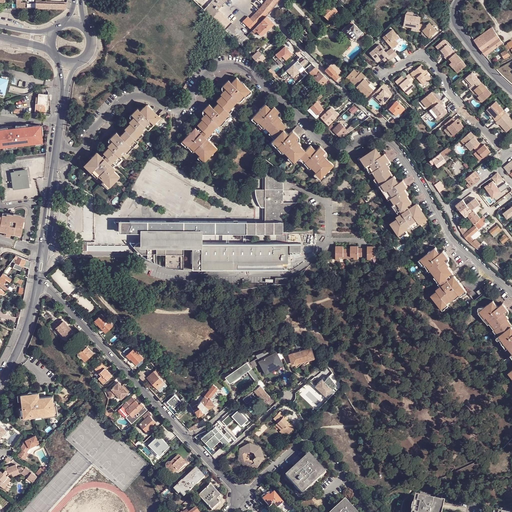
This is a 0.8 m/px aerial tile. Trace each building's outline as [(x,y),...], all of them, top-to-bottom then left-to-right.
[(212,17),(218,10),(222,7),(221,6),(226,0),(213,0),(209,5),(204,10),(212,17)] [(245,24),(252,31),(253,30),(254,29),(266,16),(280,0),(267,0),(250,19),(245,24)] [(320,12),(328,19),(337,10),(330,3),(320,12)] [(280,9),(286,15),(289,11),(284,6),(280,9)] [(246,37),(218,10),(212,17),(220,25),(222,27),(226,30),(234,38),(240,44),(246,37)] [(420,24),(421,17),(406,14),(404,25),(412,27),(412,26),(419,27),(420,24)] [(267,17),(266,16),(254,29),(256,31),(261,36),(274,24),(267,17)] [(328,25),(326,27),(327,28),(334,21),(333,19),(327,24),(328,25)] [(346,26),(349,29),(354,24),(351,21),(346,26)] [(418,31),(422,31),(422,30),(429,37),(437,30),(429,22),(426,25),(426,24),(420,24),(419,27),(418,31)] [(349,29),(347,30),(355,39),(362,32),(354,24),(349,29)] [(482,50),(500,37),(493,27),(475,40),(482,50)] [(312,38),(314,36),(307,28),(305,30),(312,38)] [(392,49),(399,44),(395,39),(398,36),(393,29),(383,37),(391,48),(392,49)] [(305,30),(304,30),(297,37),(305,45),(312,38),(305,30)] [(355,39),(347,30),(345,33),(353,41),(355,39)] [(372,43),(375,40),(368,33),(366,36),(372,43)] [(240,44),(243,47),(245,44),(245,43),(249,39),(247,36),(246,37),(240,44)] [(482,50),(486,55),(504,42),(500,37),(482,50)] [(445,58),(447,61),(449,59),(456,54),(444,40),(436,47),(440,52),(441,51),(446,56),(445,58)] [(394,57),(388,50),(386,53),(379,45),(369,53),(375,60),(380,56),(382,58),(384,61),(387,58),(389,61),(394,57)] [(292,54),(285,46),(273,57),(276,61),(279,58),(283,62),(292,54)] [(392,49),(391,48),(388,50),(394,57),(397,54),(392,49)] [(310,49),(308,52),(313,57),(316,55),(310,49)] [(504,58),(505,59),(511,56),(507,50),(502,53),(503,56),(504,58)] [(252,56),(259,62),(265,57),(258,51),(252,56)] [(467,66),(456,54),(449,59),(452,63),(456,66),(453,69),(458,74),(467,66)] [(330,66),(338,74),(341,71),(333,62),(330,66)] [(410,74),(415,80),(417,78),(424,85),(431,78),(427,73),(425,71),(426,70),(421,65),(414,71),(414,70),(410,74)] [(336,80),(340,76),(338,74),(330,66),(326,70),(336,80)] [(309,72),(314,77),(320,72),(315,67),(309,72)] [(364,79),(366,77),(361,72),(359,74),(354,70),(346,77),(352,82),(357,86),(364,79)] [(321,84),(327,79),(320,72),(314,77),(321,84)] [(473,92),(483,83),(473,72),(465,79),(472,87),(470,88),(473,92)] [(412,82),(415,80),(410,74),(409,74),(406,77),(408,79),(406,80),(402,76),(396,82),(399,86),(400,85),(407,92),(411,88),(414,85),(412,82)] [(199,159),(205,165),(220,150),(210,141),(213,139),(212,137),(217,133),(216,132),(222,126),(222,128),(233,117),(228,112),(233,107),(231,106),(237,100),(238,101),(243,96),(245,97),(250,91),(234,77),(229,82),(227,80),(222,86),(224,88),(218,94),(219,95),(214,100),(219,105),(214,110),(210,106),(206,111),(208,114),(203,119),(204,120),(199,126),(201,128),(199,130),(196,129),(183,143),(189,149),(190,147),(196,152),(197,151),(202,156),(199,159)] [(0,92),(5,94),(9,79),(1,78),(1,79),(0,78),(0,92)] [(357,86),(357,87),(367,97),(374,90),(368,85),(370,84),(364,79),(357,86)] [(283,86),(292,94),(295,90),(287,82),(283,86)] [(493,94),(483,83),(473,92),(476,95),(478,93),(480,96),(485,101),(493,94)] [(377,97),(384,104),(394,93),(390,90),(388,93),(387,92),(389,90),(386,87),(385,88),(382,85),(374,93),(378,96),(377,97)] [(433,108),(442,101),(439,98),(438,99),(434,96),(436,94),(433,91),(422,101),(428,108),(431,105),(433,108)] [(374,93),(372,96),(382,106),(384,104),(377,97),(378,96),(374,93)] [(49,95),(39,94),(39,97),(38,104),(37,103),(37,112),(41,113),(41,111),(47,112),(49,95)] [(348,110),(355,103),(350,99),(344,106),(348,110)] [(404,108),(395,100),(388,108),(395,114),(398,112),(399,113),(404,108)] [(317,114),(323,109),(316,101),(310,106),(311,108),(317,114)] [(426,110),(428,108),(422,101),(420,103),(426,110)] [(444,104),(442,101),(433,108),(430,111),(439,121),(448,113),(444,109),(442,106),(443,105),(444,104)] [(497,122),(507,113),(496,102),(488,109),(495,118),(494,119),(497,122)] [(104,184),(110,190),(121,178),(116,173),(117,172),(114,169),(116,167),(115,164),(118,162),(119,163),(121,160),(121,158),(127,153),(128,153),(135,145),(135,143),(143,134),(142,133),(148,127),(150,128),(160,117),(162,118),(165,114),(161,111),(158,115),(147,104),(142,109),(139,106),(133,113),(136,115),(130,122),(131,123),(125,129),(126,130),(121,135),(117,132),(111,138),(114,141),(108,147),(109,148),(103,154),(104,156),(103,158),(98,153),(86,167),(99,180),(100,178),(105,183),(104,184)] [(254,104),(244,115),(250,121),(252,118),(257,123),(258,122),(264,128),(265,127),(270,133),(268,134),(273,140),(270,143),(280,153),(282,152),(287,157),(285,159),(291,165),(297,159),(308,169),(310,168),(315,174),(312,177),(317,181),(332,167),(322,156),(325,153),(319,147),(315,151),(309,147),(304,152),(298,146),(300,145),(294,139),(297,136),(292,131),(288,135),(282,130),(286,127),(281,122),(282,120),(277,115),(280,112),(274,106),(271,109),(267,104),(259,110),(254,104)] [(308,110),(316,118),(319,116),(317,114),(311,108),(308,110)] [(316,118),(318,120),(321,117),(328,111),(327,109),(325,111),(319,116),(316,118)] [(495,118),(488,109),(486,110),(494,119),(495,118)] [(321,117),(322,119),(328,125),(335,118),(329,110),(328,111),(321,117)] [(511,127),(511,119),(507,113),(497,122),(496,123),(498,126),(500,124),(507,132),(511,127)] [(453,118),(445,125),(448,128),(446,129),(453,137),(464,127),(461,123),(457,119),(456,121),(453,118)] [(343,134),(347,130),(340,123),(333,130),(340,137),(343,134)] [(0,147),(4,147),(16,146),(18,146),(30,144),(30,143),(40,142),(40,143),(43,143),(43,136),(44,136),(43,126),(40,126),(29,127),(17,129),(13,129),(13,127),(7,128),(7,130),(3,131),(3,130),(0,130),(0,147)] [(453,137),(446,129),(444,131),(451,139),(453,137)] [(466,144),(472,150),(474,148),(480,143),(476,139),(474,137),(475,136),(471,131),(461,140),(465,145),(466,144)] [(480,143),(474,148),(477,151),(474,154),(480,161),(491,151),(484,144),(483,146),(480,143)] [(401,244),(430,221),(424,214),(426,212),(421,205),(418,207),(417,205),(412,209),(410,206),(413,203),(409,198),(411,196),(406,189),(408,188),(403,181),(400,184),(394,178),(395,177),(390,172),(392,171),(388,165),(390,162),(385,155),(383,157),(381,154),(379,155),(372,145),(368,148),(371,152),(368,154),(369,156),(360,164),(370,177),(372,175),(375,179),(372,182),(379,190),(380,189),(389,200),(391,199),(396,205),(392,208),(398,215),(400,214),(402,216),(396,221),(396,223),(389,229),(401,244)] [(440,153),(432,159),(438,167),(446,161),(440,153)] [(267,205),(267,218),(285,217),(285,212),(298,198),(284,199),(285,178),(265,168),(265,185),(255,186),(262,205),(267,205)] [(28,171),(13,173),(13,177),(14,189),(30,187),(28,171)] [(467,185),(469,188),(472,186),(479,180),(478,178),(479,177),(476,174),(475,172),(474,172),(466,178),(469,183),(467,185)] [(503,179),(497,173),(492,177),(496,183),(499,180),(500,181),(503,179)] [(440,192),(445,189),(440,181),(434,185),(440,192)] [(499,188),(493,181),(485,187),(494,198),(508,186),(505,182),(499,188)] [(468,201),(465,203),(472,211),(480,204),(476,199),(470,203),(468,201)] [(463,201),(456,206),(466,218),(467,216),(473,212),(472,211),(465,203),(463,201)] [(467,216),(475,225),(481,219),(474,210),(473,212),(467,216)] [(0,230),(9,232),(9,233),(14,234),(15,230),(17,231),(17,232),(22,233),(25,216),(21,216),(21,215),(14,213),(13,214),(9,213),(7,213),(6,215),(2,214),(2,216),(0,215),(0,230)] [(267,218),(249,218),(248,231),(285,230),(285,217),(267,218)] [(304,249),(304,239),(205,242),(204,232),(248,231),(249,218),(116,223),(124,234),(143,233),(144,240),(140,241),(135,247),(135,248),(142,255),(149,253),(148,259),(158,264),(159,254),(166,254),(167,267),(177,269),(186,268),(186,244),(194,245),(195,269),(241,267),(240,254),(249,254),(249,267),(290,266),(290,248),(304,249)] [(485,224),(481,219),(475,225),(468,231),(463,236),(468,242),(476,249),(478,246),(473,242),(470,239),(485,224)] [(485,224),(470,239),(473,242),(488,227),(485,224)] [(498,226),(490,232),(491,233),(493,235),(500,229),(498,226)] [(487,244),(494,236),(493,235),(491,233),(482,240),(482,241),(479,243),(484,247),(488,244),(487,244)] [(335,243),(336,252),(339,252),(339,254),(343,254),(343,252),(356,252),(357,254),(361,254),(361,252),(365,252),(364,242),(359,242),(359,240),(353,241),(353,243),(346,243),(346,240),(340,241),(340,243),(335,243)] [(367,242),(368,252),(371,251),(372,254),(374,253),(374,252),(381,251),(381,243),(378,243),(378,240),(372,240),(372,242),(367,242)] [(129,244),(88,246),(87,253),(129,252),(129,244)] [(482,248),(479,252),(490,261),(494,256),(489,250),(487,252),(482,248)] [(437,251),(423,262),(444,289),(437,294),(439,296),(434,300),(443,312),(466,294),(456,280),(450,285),(448,282),(455,277),(450,271),(452,269),(447,263),(451,260),(445,254),(442,256),(437,251)] [(16,256),(10,264),(15,267),(14,268),(21,271),(23,266),(24,266),(30,269),(32,262),(27,260),(18,256),(16,256)] [(13,280),(12,280),(3,274),(0,277),(0,280),(5,284),(7,281),(10,283),(13,280)] [(511,323),(510,322),(511,320),(511,318),(508,314),(511,312),(506,305),(501,308),(497,302),(483,312),(502,337),(500,338),(511,353),(511,323)] [(99,317),(96,321),(107,331),(113,325),(104,315),(101,318),(99,317)] [(54,322),(53,324),(65,337),(73,330),(64,320),(57,326),(56,324),(54,322)] [(81,350),(78,353),(84,359),(86,360),(94,352),(87,346),(83,350),(81,350)] [(290,353),(292,361),(301,362),(302,364),(309,363),(309,361),(315,355),(313,346),(305,349),(305,351),(299,352),(299,350),(290,353)] [(135,347),(127,355),(131,359),(132,359),(136,364),(144,357),(135,347)] [(279,351),(260,360),(266,374),(285,364),(279,351)] [(246,361),(244,358),(238,360),(231,367),(237,374),(246,368),(257,384),(260,382),(250,360),(248,360),(246,361)] [(102,360),(96,367),(103,375),(101,377),(106,382),(114,375),(106,367),(108,366),(102,360)] [(317,368),(320,372),(327,367),(322,364),(317,368)] [(154,370),(148,377),(159,389),(166,382),(154,370)] [(322,379),(315,387),(325,397),(336,386),(329,377),(324,382),(322,379)] [(120,383),(113,390),(116,393),(121,399),(128,392),(120,383)] [(204,411),(207,409),(214,404),(213,404),(215,403),(216,404),(222,400),(217,394),(216,394),(214,390),(216,387),(211,384),(204,394),(203,394),(202,396),(203,397),(202,398),(197,395),(196,398),(194,397),(189,403),(197,415),(204,411)] [(251,394),(243,402),(247,406),(255,399),(253,396),(255,394),(264,404),(270,398),(260,387),(251,395),(251,394)] [(39,391),(18,394),(18,400),(22,399),(23,406),(20,407),(21,418),(28,417),(28,416),(42,414),(42,416),(58,414),(56,399),(54,399),(53,394),(40,396),(39,391)] [(175,393),(167,400),(173,407),(181,400),(175,393)] [(136,400),(132,396),(121,405),(129,413),(125,417),(131,423),(147,408),(137,398),(136,400)] [(114,412),(107,404),(104,414),(108,417),(111,415),(114,412)] [(239,406),(223,421),(227,426),(235,419),(241,425),(245,423),(246,424),(251,420),(239,406)] [(147,410),(142,415),(144,419),(139,424),(147,431),(151,426),(150,425),(155,421),(150,416),(152,414),(147,410)] [(282,431),(290,437),(297,429),(291,421),(290,422),(282,412),(274,420),(278,423),(276,426),(282,431)] [(224,434),(216,426),(212,429),(211,429),(208,431),(201,437),(205,442),(206,441),(211,446),(220,438),(225,443),(229,440),(228,439),(231,436),(227,432),(224,434)] [(163,428),(159,431),(163,436),(167,432),(163,428)] [(282,431),(280,433),(287,439),(290,437),(282,431)] [(22,448),(18,454),(25,458),(29,451),(27,450),(30,447),(40,441),(36,433),(26,438),(21,447),(22,448)] [(158,434),(148,444),(159,454),(165,449),(163,448),(167,444),(161,439),(162,438),(158,434)] [(139,438),(134,443),(138,447),(143,441),(139,438)] [(258,469),(265,458),(262,447),(250,443),(240,449),(238,462),(246,469),(258,469)] [(224,451),(220,448),(214,454),(215,455),(214,457),(216,459),(224,451)] [(174,474),(186,463),(179,456),(171,464),(169,463),(167,464),(166,465),(166,467),(167,469),(171,474),(173,473),(174,474)] [(288,478),(301,493),(324,471),(311,457),(288,478)] [(0,473),(0,485),(2,482),(6,485),(10,479),(6,476),(10,473),(12,476),(19,473),(16,465),(7,468),(1,474),(0,473)] [(43,468),(41,466),(36,472),(41,475),(46,470),(43,468)] [(20,473),(27,478),(32,481),(36,476),(25,467),(20,473)] [(196,468),(175,487),(184,496),(204,477),(196,468)] [(210,485),(199,496),(212,511),(221,503),(218,499),(221,496),(210,485)] [(265,498),(264,498),(264,496),(261,499),(271,510),(275,506),(278,510),(284,505),(276,496),(272,495),(270,497),(268,496),(265,498)] [(442,503),(419,499),(416,511),(443,511),(444,511),(441,510),(442,503)] [(332,511),(352,511),(343,502),(332,511)]
